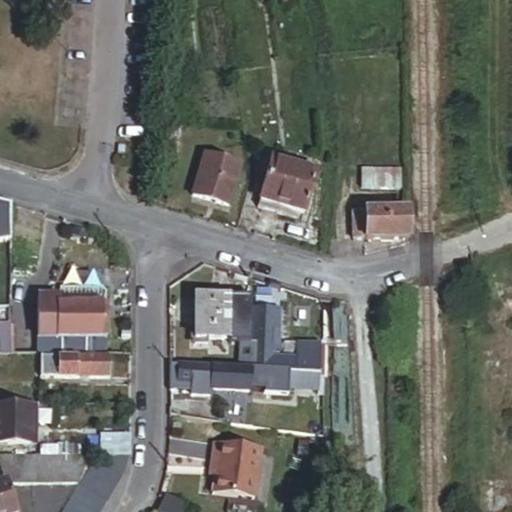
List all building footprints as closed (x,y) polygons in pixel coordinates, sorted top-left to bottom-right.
[(152,158),(170,159),(172,133),(155,132),(152,158)] [(190,198),(225,209),(237,170),(201,159),(190,198)] [(278,211),(299,218),(311,179),(268,166),(254,211),(276,218),(278,211)] [(374,186),(392,186),(392,174),(374,174),(374,186)] [(357,240),(406,240),(407,212),(357,211),(357,240)] [(33,358),(101,358),(101,343),(102,343),(102,310),(55,310),(55,301),(33,301),(33,358)] [(203,344),(224,344),(224,303),(191,303),(191,344),(203,344)] [(249,371),(250,314),(245,314),(245,348),(245,374),(267,375),(267,372),(249,371)] [(267,375),(312,378),(314,353),(292,352),(291,368),(264,367),(264,358),(272,358),(272,332),(262,332),(262,315),(250,314),(249,371),(267,372),(267,375)] [(262,332),(272,332),(272,315),(262,315),(262,332)] [(245,374),(245,348),(234,348),(233,373),(245,374)] [(34,381),(102,382),(103,361),(34,360),(34,381)] [(166,387),(175,387),(176,369),(166,368),(166,387)] [(284,391),(312,393),(312,378),(267,375),(245,374),(233,373),(176,369),(175,387),(188,387),(188,400),(207,401),(207,400),(207,394),(212,394),(243,397),(244,394),(261,395),(260,403),(269,404),(269,396),(284,397),(284,391)] [(0,445),(25,446),(26,408),(0,407),(0,445)] [(99,458),(122,459),(125,436),(94,436),(94,458),(99,458)] [(82,448),(35,448),(35,459),(82,458),(82,448)] [(252,505),(260,455),(212,448),(209,465),(214,466),(209,499),(252,505)] [(0,486),(1,487),(71,487),(82,458),(35,459),(0,458),(0,486)] [(95,511),(117,476),(122,459),(99,458),(96,466),(90,463),(61,511),(95,511)] [(0,511),(9,511),(1,487),(0,486),(0,511)]
